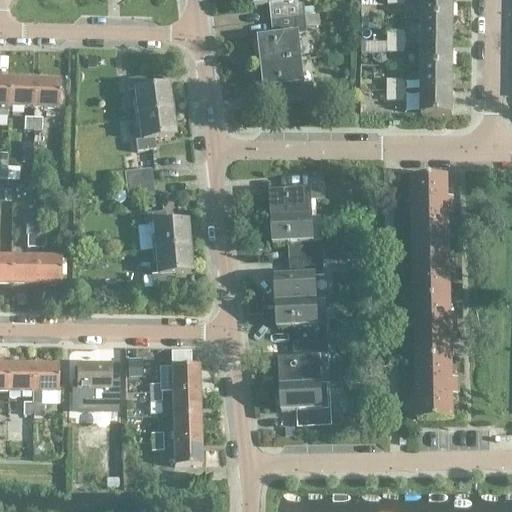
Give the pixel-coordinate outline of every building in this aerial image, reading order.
[(303,0),(254,0),(255,7),(254,7),(254,9),(271,7),(273,23),(306,18),(303,0)] [(422,0),(422,20),(453,20),(453,0),(422,0)] [(259,41),(262,66),(302,61),(299,37),(308,35),(307,32),(321,30),(319,18),(306,19),(306,18),(273,23),(275,38),(258,40),(258,42),(259,41)] [(422,20),(422,44),(453,45),(453,20),(422,20)] [(388,44),(407,44),(404,34),(388,34),(388,44)] [(407,44),(388,44),(388,55),(404,55),(407,44)] [(422,44),(421,68),(453,69),(453,45),(422,44)] [(281,90),(283,106),(314,102),(312,85),(305,86),(302,61),(262,66),(265,90),(264,91),(264,92),(281,90)] [(421,92),(453,93),(453,69),(421,68),(421,92)] [(127,82),(129,94),(133,93),(136,118),(171,113),(168,88),(147,91),(145,79),(127,82)] [(10,82),(0,81),(0,118),(8,119),(9,109),(10,82)] [(34,83),(10,82),(9,109),(33,110),(34,83)] [(34,83),(33,110),(59,111),(60,84),(34,83)] [(388,93),(406,93),(403,83),(388,83),(388,93)] [(453,118),(453,93),(421,92),(421,117),(453,118)] [(406,93),(388,93),(388,103),(403,103),(406,93)] [(175,138),(171,113),(136,118),(139,143),(135,144),(137,156),(155,153),(154,141),(175,138)] [(33,132),(33,120),(25,120),(24,132),(33,132)] [(33,120),(33,132),(41,133),(42,121),(33,120)] [(126,188),(151,185),(149,172),(125,175),(126,188)] [(273,195),(274,221),(313,219),(312,203),(325,202),(323,177),(290,178),(291,194),(273,195)] [(411,180),(412,211),(454,210),(454,202),(449,202),(448,179),(411,180)] [(152,198),(151,185),(126,188),(128,201),(152,198)] [(454,210),(412,211),(413,241),(450,240),(449,218),(454,217),(454,210)] [(164,215),(146,216),(147,228),(151,228),(153,253),(190,250),(187,224),(165,226),(164,215)] [(321,219),(313,219),(274,221),(276,247),(289,247),(290,262),(323,261),(321,219)] [(36,250),(36,238),(28,238),(27,250),(36,250)] [(36,238),(36,250),(45,250),(45,238),(36,238)] [(450,240),(413,241),(414,271),(455,270),(455,263),(450,263),(450,240)] [(190,250),(153,253),(156,278),(151,278),(153,290),(171,288),(170,277),(192,275),(190,250)] [(0,258),(0,287),(10,287),(11,259),(0,258)] [(11,259),(10,287),(35,288),(35,260),(11,259)] [(61,260),(45,260),(35,260),(35,288),(60,288),(61,260)] [(277,279),(279,305),(318,303),(316,278),(324,278),(323,261),(290,262),(291,278),(277,279)] [(455,270),(414,271),(414,302),(451,301),(451,278),(456,278),(455,270)] [(451,301),(414,302),(415,332),(457,331),(457,323),(452,323),(451,301)] [(326,303),(318,303),(279,305),(280,331),(293,330),(294,346),(328,344),(326,303)] [(415,332),(416,362),(453,361),(452,338),(457,338),(457,331),(415,332)] [(282,363),(283,389),(322,387),(321,371),(329,370),(328,344),(294,346),(295,362),(282,363)] [(173,366),(192,366),(192,353),(173,353),(173,366)] [(416,362),(416,392),(458,391),(458,384),(453,383),(453,361),(416,362)] [(32,367),(8,367),(7,395),(23,395),(23,418),(32,418),(32,367)] [(58,367),(32,367),(32,418),(41,417),(41,406),(43,396),(58,396),(58,367)] [(76,411),(120,411),(120,392),(110,392),(111,367),(76,367),(76,394),(76,411)] [(171,369),(172,395),(200,394),(199,369),(171,369)] [(298,414),(298,430),(331,428),(329,386),(322,387),(283,389),(284,415),(298,414)] [(149,396),(161,395),(161,387),(149,387),(149,396)] [(459,399),(458,391),(416,392),(417,423),(454,422),(454,399),(459,399)] [(172,395),(172,420),(200,419),(200,394),(172,395)] [(161,395),(149,396),(150,404),(162,404),(161,395)] [(172,420),(173,444),(201,443),(200,419),(172,420)] [(151,445),(163,444),(162,436),(150,436),(151,445)] [(202,469),(201,443),(173,444),(174,469),(202,469)] [(163,444),(151,445),(151,454),(163,453),(163,444)]
